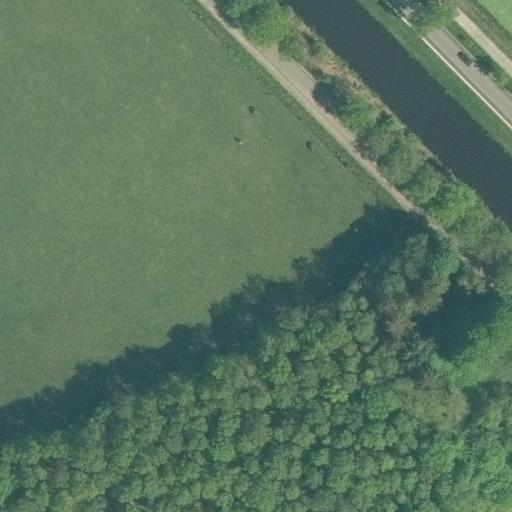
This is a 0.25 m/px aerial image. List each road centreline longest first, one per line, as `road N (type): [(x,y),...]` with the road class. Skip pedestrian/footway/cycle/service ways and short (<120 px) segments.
road 1 (unclassified): [(511,293),(220,0)]
road 2 (secondary): [(511,113),(398,0)]
